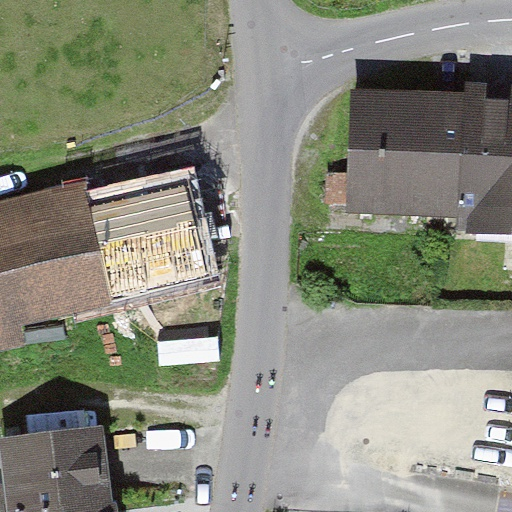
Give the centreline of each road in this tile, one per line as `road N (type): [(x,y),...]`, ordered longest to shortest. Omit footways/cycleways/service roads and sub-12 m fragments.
road 1 (track): [(419,511),(348,491),(253,426),(351,356),(511,333)]
road 2 (residential): [(238,511),(253,426),(273,131),(288,67)]
road 3 (residential): [(288,67),(428,31),(511,22)]
